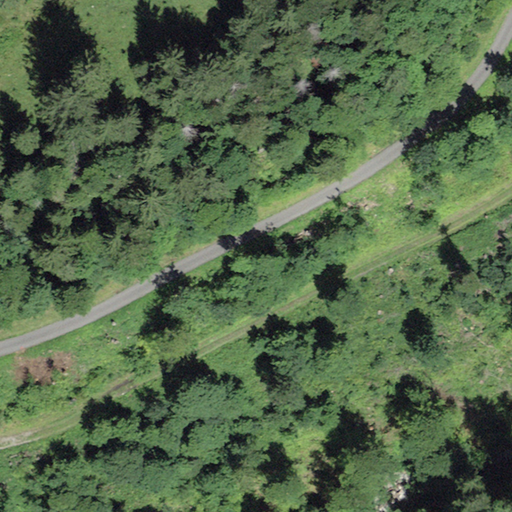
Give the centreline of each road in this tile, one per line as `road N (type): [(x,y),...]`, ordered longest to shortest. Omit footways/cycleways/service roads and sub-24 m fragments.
road 1 (track): [(511,19),(479,77),(396,161),(361,184),(195,263),(113,313),(0,354)]
road 2 (track): [(0,449),(46,440),(93,404),(511,189)]
